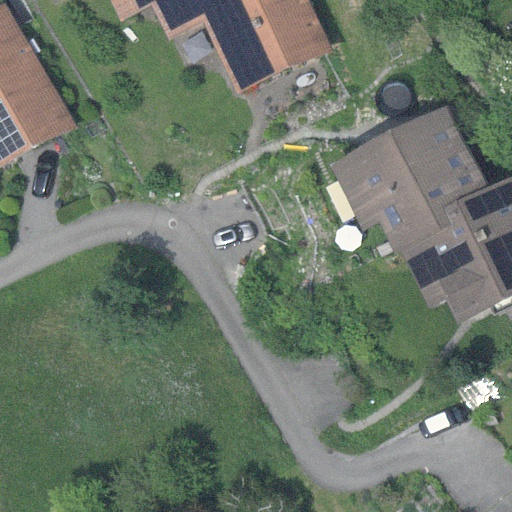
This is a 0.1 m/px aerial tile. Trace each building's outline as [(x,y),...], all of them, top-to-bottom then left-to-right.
[(347,60),(318,0),(120,0),(133,28),(170,10),(187,45),(226,26),(262,101),(347,60)] [(14,11),(1,19),(0,19),(0,175),(6,184),(90,132),(14,11)] [(394,227),(408,257),(413,254),(511,209),(511,205),(473,119),(348,175),(375,235),(394,227)] [(298,164),(249,186),(278,249),(326,226),(298,164)] [(511,209),(413,254),(440,315),(462,306),(472,328),(511,309),(511,209)] [(393,324),(346,346),(368,395),(416,373),(393,324)] [(511,392),(483,417),(504,442),(511,435),(511,392)]
